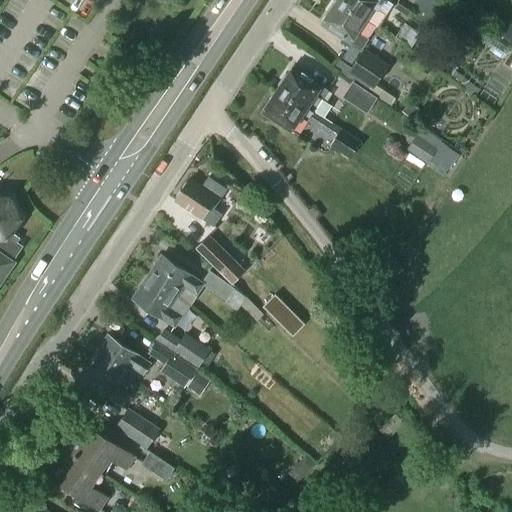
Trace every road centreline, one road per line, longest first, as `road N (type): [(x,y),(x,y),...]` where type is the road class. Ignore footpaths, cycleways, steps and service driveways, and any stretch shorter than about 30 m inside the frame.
road 1 (unclassified): [(0,432),(281,0)]
road 2 (primary): [(0,366),(157,111),(236,0)]
